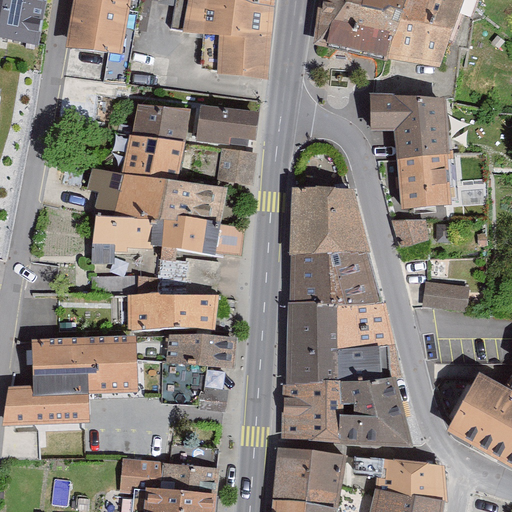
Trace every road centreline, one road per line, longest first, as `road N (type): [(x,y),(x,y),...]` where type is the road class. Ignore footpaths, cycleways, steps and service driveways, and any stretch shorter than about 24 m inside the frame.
road 1 (residential): [(280,120),(339,134),(356,155),(424,430),(449,470)]
road 2 (primary): [(280,120),(249,511)]
road 3 (residential): [(0,322),(58,0)]
road 4 (primary): [(296,0),(280,120)]
